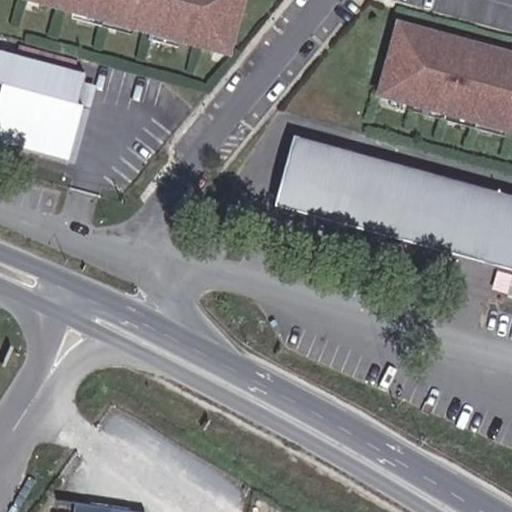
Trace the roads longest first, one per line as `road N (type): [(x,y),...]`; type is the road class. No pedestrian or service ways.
road 1 (unknown): [(273,302),(289,174),(299,151),(321,136),(365,133),(511,160)]
road 2 (residential): [(511,364),(159,272)]
road 3 (primary): [(466,511),(365,449),(156,343)]
road 4 (unknown): [(41,382),(206,511)]
road 5 (residential): [(159,272),(0,211)]
road 6 (tertiary): [(85,307),(0,450)]
